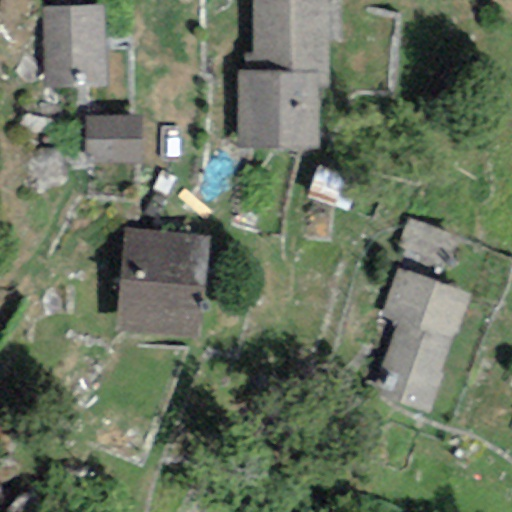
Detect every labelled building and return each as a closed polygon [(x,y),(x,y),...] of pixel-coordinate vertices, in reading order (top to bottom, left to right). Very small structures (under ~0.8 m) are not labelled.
[(281,0),(283,81),(269,82),(271,164),(364,163),(362,87),(368,87),(366,0),(281,0)] [(65,17),(67,103),(137,101),(135,15),(65,17)] [(115,131),(115,174),(175,174),(175,131),(115,131)] [(248,258),(155,255),(152,346),(245,349),(248,258)] [(385,402),(461,427),(501,305),(425,280),(385,402)]
